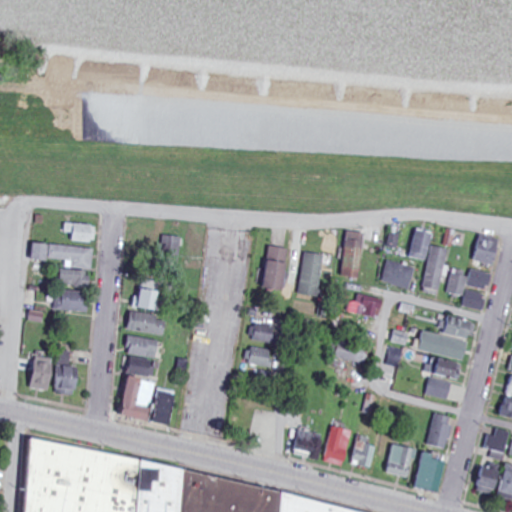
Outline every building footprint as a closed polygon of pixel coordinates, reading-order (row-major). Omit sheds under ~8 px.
[(96,244),(96,227),(66,226),(66,244),(96,244)] [(361,280),(366,234),(348,232),(343,278),(361,280)] [(435,236),(417,232),(412,259),(429,263),(423,293),(439,296),(450,251),(432,247),(435,236)] [(388,248),(398,250),(400,237),(391,235),(388,248)] [(475,261),(495,268),(504,243),(483,236),(475,261)] [(181,238),(162,237),(161,264),(180,265),(181,238)] [(93,269),(95,251),(35,245),(33,263),(93,269)] [(266,290),(286,293),(291,251),(271,248),(266,290)] [(326,256),(305,253),(299,296),(320,299),(326,256)] [(382,282),(410,291),(416,270),(389,261),(382,282)] [(489,294),(493,276),(453,269),(449,296),(467,299),(465,308),(484,311),(488,294),(489,294)] [(91,289),(91,273),(61,273),(61,289),(91,289)] [(141,311),(165,312),(165,293),(154,293),(154,282),(142,282),(141,311)] [(348,302),(350,318),(381,315),(379,299),(348,302)] [(445,336),(474,340),(476,323),(448,318),(445,336)] [(37,438),(30,511),(360,511),(150,462),(37,438)]
